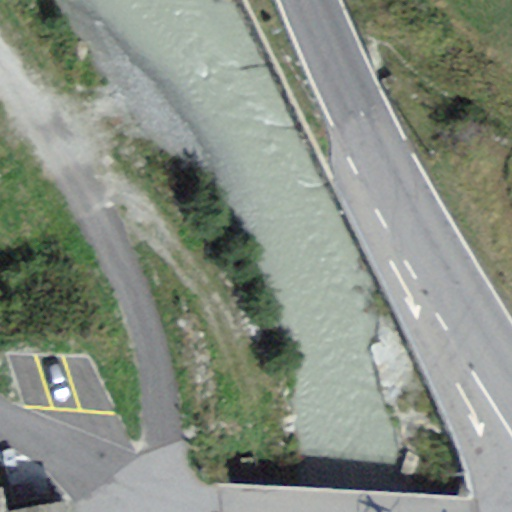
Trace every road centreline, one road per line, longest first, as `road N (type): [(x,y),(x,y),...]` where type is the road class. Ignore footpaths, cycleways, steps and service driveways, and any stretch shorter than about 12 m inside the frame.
road 1 (track): [(0,61),(85,189),(151,340),(166,511)]
road 2 (secondary): [(310,0),(355,108),(511,388)]
